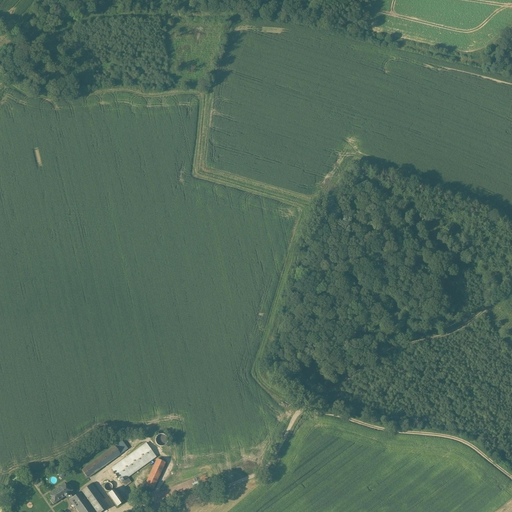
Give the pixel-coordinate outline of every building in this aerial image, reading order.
[(163,434),(162,434),(161,434),(160,434),(159,434),(158,435),(157,435),(157,436),(156,437),(156,438),(155,439),(155,440),(155,441),(155,442),(156,442),(156,443),(156,444),(157,444),(158,445),(158,446),(159,446),(161,446),(162,446),(163,446),(164,446),(165,445),(166,445),(166,444),(167,443),(167,442),(168,442),(168,441),(168,440),(168,439),(168,438),(167,438),(167,437),(166,436),(165,435),(164,435),(163,434)] [(146,443),(111,468),(121,482),(156,457),(146,443)] [(115,446),(81,470),(87,478),(121,454),(115,446)] [(157,459),(145,486),(153,489),(165,462),(157,459)] [(110,483),(108,482),(107,483),(106,483),(105,484),(105,485),(104,485),(104,486),(104,487),(104,488),(105,489),(105,490),(106,490),(107,491),(108,491),(109,491),(110,491),(111,490),(112,489),(112,488),(112,487),(113,487),(112,486),(112,485),(112,484),(111,484),(111,483),(110,483)] [(75,495),(69,500),(78,511),(100,511),(108,506),(92,483),(75,495)] [(64,484),(50,494),(53,499),(50,500),(53,504),(55,503),(65,496),(67,497),(67,496),(69,500),(75,495),(71,488),(69,490),(64,484)] [(115,489),(108,494),(117,506),(124,501),(115,489)]
